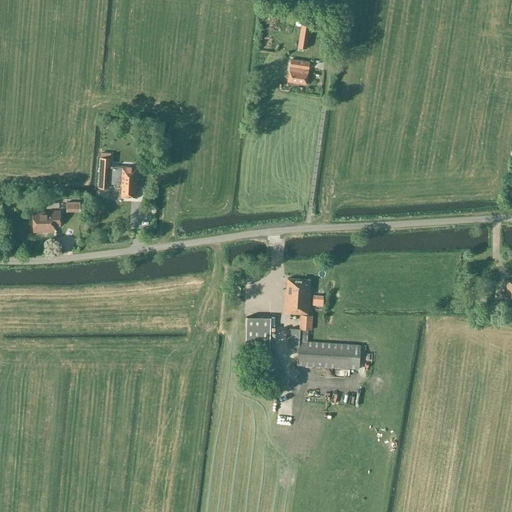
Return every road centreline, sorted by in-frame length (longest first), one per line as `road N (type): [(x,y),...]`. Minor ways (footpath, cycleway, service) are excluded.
road 1 (unclassified): [(0,261),(272,231),(511,217)]
road 2 (track): [(308,228),(324,102)]
